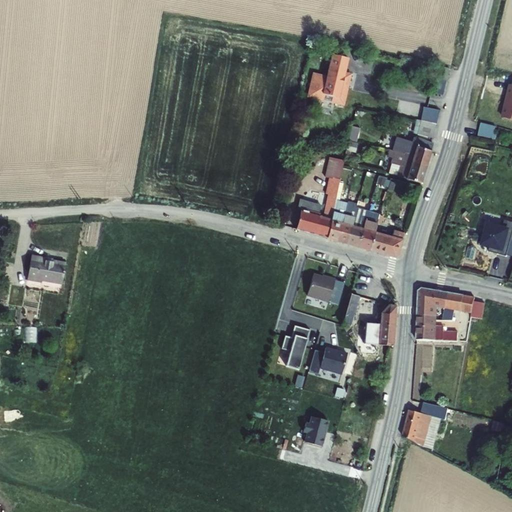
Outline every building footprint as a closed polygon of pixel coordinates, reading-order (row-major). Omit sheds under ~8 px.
[(327,77),(313,73),(307,98),(344,107),(352,74),(346,73),(349,59),(332,55),(327,77)] [(450,69),(436,65),(429,92),(443,96),(450,69)] [(511,84),(509,84),(503,118),(511,119),(511,84)] [(439,111),(424,108),(421,121),(436,125),(439,111)] [(436,125),(421,121),(417,136),(433,140),(436,125)] [(495,128),(481,124),(478,136),(496,140),(496,136),(494,135),(495,128)] [(360,129),(352,127),(349,141),(357,143),(360,129)] [(433,144),(414,138),(412,143),(396,138),(392,151),(404,155),(405,154),(414,156),(416,148),(431,153),(433,144)] [(358,144),(349,142),(347,149),(346,151),(356,154),(358,144)] [(405,154),(404,155),(392,151),(389,151),(387,158),(392,159),(391,164),(391,165),(400,167),(396,177),(422,185),(432,154),(431,153),(416,148),(414,156),(405,154)] [(329,179),(325,195),(327,195),(337,198),(339,184),(344,162),(329,158),(325,178),(329,179)] [(400,167),(391,165),(389,174),(396,177),(400,167)] [(378,177),(376,185),(388,188),(390,182),(386,181),(387,179),(379,177),(378,177)] [(327,195),(322,219),(331,221),(333,213),(336,201),(337,198),(327,195)] [(301,209),(319,214),(321,207),(299,200),(295,220),(299,221),(301,209)] [(339,202),(336,201),(333,213),(331,221),(327,240),(327,241),(337,245),(345,216),(347,204),(339,202)] [(347,202),(347,204),(345,216),(337,245),(347,247),(353,228),(355,219),(354,219),(356,209),(357,205),(347,202)] [(320,218),(320,215),(319,214),(301,209),(299,221),(296,232),(327,240),(331,221),(322,219),(320,218)] [(368,212),(356,209),(354,219),(355,219),(353,228),(347,247),(358,251),(368,212)] [(380,215),(368,212),(358,251),(369,253),(376,234),(378,226),(377,225),(379,216),(380,215)] [(502,228),(486,225),(480,248),(489,250),(488,253),(506,258),(507,256),(511,258),(511,222),(504,220),(502,228)] [(393,232),(391,238),(376,234),(369,253),(394,260),(399,258),(403,242),(405,235),(393,232)] [(45,262),(46,258),(32,256),(27,282),(42,284),(42,282),(63,286),(66,263),(54,261),(54,264),(45,262)] [(322,277),(313,274),(307,298),(328,304),(328,303),(335,282),(336,280),(323,276),(322,277)] [(335,282),(328,303),(338,306),(345,284),(335,282)] [(476,299),(423,290),(419,293),(418,317),(438,319),(438,310),(444,311),(455,312),(473,315),(475,303),(476,299)] [(352,328),(360,298),(351,295),(343,326),(346,333),(352,328)] [(483,320),(486,305),(475,303),(473,315),(472,319),(483,320)] [(394,349),(397,309),(389,307),(381,316),(378,347),(394,349)] [(455,312),(444,311),(443,321),(453,322),(455,312)] [(438,328),(438,319),(418,317),(417,342),(458,343),(459,333),(445,333),(445,327),(438,328)] [(28,340),(37,340),(38,326),(29,326),(28,340)] [(285,368),(299,372),(310,331),(294,327),(291,339),(284,337),(281,350),(290,353),(285,368)] [(347,354),(326,348),(324,354),(319,370),(341,377),(347,354)] [(319,370),(324,354),(315,352),(308,373),(318,376),(319,370)] [(305,378),(297,376),(295,387),(302,389),(305,378)] [(345,391),(337,389),(335,397),(343,399),(345,391)] [(449,410),(424,404),(421,414),(433,418),(442,421),(446,422),(449,410)] [(433,418),(421,414),(410,410),(402,438),(424,449),(433,418)] [(329,422),(311,417),(309,424),(306,423),(303,434),(306,435),(304,444),(322,449),(329,422)] [(433,452),(442,421),(433,418),(424,449),(433,452)] [(503,424),(493,422),(491,431),(501,433),(503,424)]
